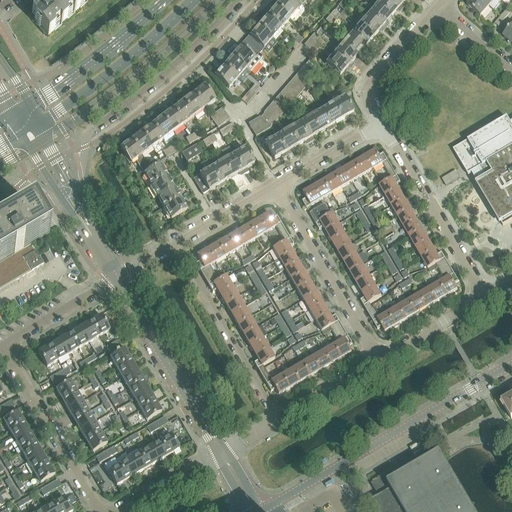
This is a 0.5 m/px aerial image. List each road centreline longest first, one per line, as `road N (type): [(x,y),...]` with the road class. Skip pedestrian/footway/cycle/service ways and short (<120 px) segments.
road 1 (unclassified): [(259,511),(511,361)]
road 2 (residential): [(72,186),(98,125),(240,0)]
road 3 (unclassified): [(221,449),(117,276)]
road 4 (residential): [(377,358),(275,184)]
road 5 (residential): [(277,416),(175,242)]
road 6 (residential): [(484,295),(382,122)]
road 7 (tertiary): [(43,125),(195,0)]
road 8 (residential): [(100,511),(1,345)]
road 9 (tertiary): [(166,0),(32,106)]
road 10 (residential): [(382,122),(375,76),(437,5)]
road 11 (residential): [(1,345),(117,276)]
road 12 (residential): [(377,358),(484,295)]
road 13 (residential): [(275,184),(382,122)]
road 14 (residential): [(118,511),(221,449)]
